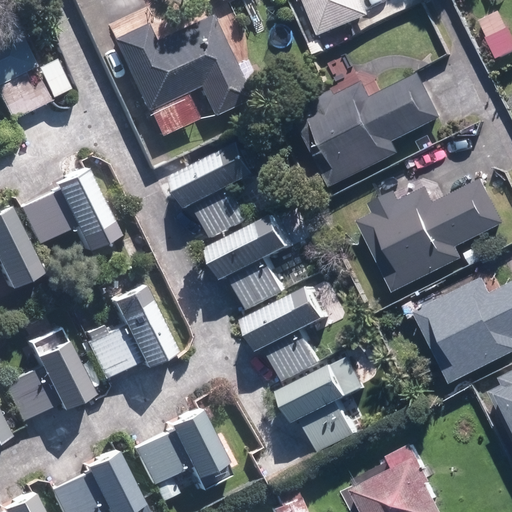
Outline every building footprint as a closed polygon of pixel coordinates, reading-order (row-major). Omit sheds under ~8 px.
[(308,0),(323,36),(374,16),(367,0),(308,0)] [(511,30),(502,10),(481,20),(500,59),(511,53),(511,30)] [(149,22),(114,38),(149,111),(201,86),(215,114),(253,96),(214,13),(157,40),(149,22)] [(53,102),(12,17),(0,22),(0,97),(12,122),(53,102)] [(295,116),(330,187),(406,150),(399,137),(444,115),(423,71),(377,93),(371,80),(295,116)] [(254,175),(239,143),(170,176),(186,208),(254,175)] [(87,246),(118,232),(87,166),(56,181),(59,187),(22,205),(40,240),(76,223),(87,246)] [(358,220),(393,292),(465,257),(459,245),(505,223),(482,177),(433,200),(427,187),(400,200),(395,189),(370,201),(375,211),(358,220)] [(207,238),(245,219),(234,196),(196,215),(207,238)] [(0,263),(11,285),(42,270),(10,205),(0,209),(0,263)] [(288,247),(273,215),(204,248),(220,280),(288,247)] [(484,245),(468,252),(473,263),(489,255),(484,245)] [(245,309),(284,290),(272,267),(234,286),(245,309)] [(482,277),(413,311),(449,386),(511,355),(511,347),(509,340),(511,338),(511,280),(489,292),(482,277)] [(175,348),(143,283),(112,298),(124,322),(87,339),(105,375),(141,357),(144,363),(175,348)] [(326,318),(311,286),(242,319),(258,351),(326,318)] [(93,390),(61,325),(30,340),(42,363),(5,381),(23,417),(59,399),(62,405),(93,390)] [(286,378),(324,360),(313,337),(275,356),(286,378)] [(370,386),(355,354),(286,386),(302,418),(370,386)] [(503,386),(491,392),(511,435),(511,370),(498,377),(503,386)] [(225,459),(199,406),(168,421),(172,428),(134,446),(152,482),(189,464),(194,474),(225,459)] [(323,449),(361,430),(350,407),(312,426),(323,449)] [(0,437),(8,434),(0,416),(0,437)] [(357,485),(364,505),(367,511),(450,511),(415,443),(389,457),(394,466),(357,485)] [(116,511),(143,499),(118,446),(87,461),(90,469),(53,486),(65,511),(91,511),(107,504),(111,511),(116,511)] [(45,511),(34,489),(3,504),(7,511),(5,511),(45,511)] [(273,504),(276,511),(309,511),(301,493),(273,504)]
